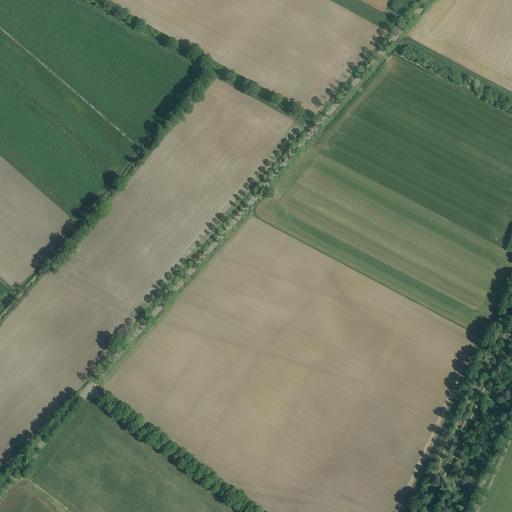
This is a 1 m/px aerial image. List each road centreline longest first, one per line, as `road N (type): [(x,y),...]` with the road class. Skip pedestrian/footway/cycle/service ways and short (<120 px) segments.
road 1 (unclassified): [(87,388),(427,0)]
road 2 (unclassified): [(251,511),(87,388)]
road 3 (track): [(427,511),(511,328)]
road 4 (unclassified): [(0,489),(87,388)]
